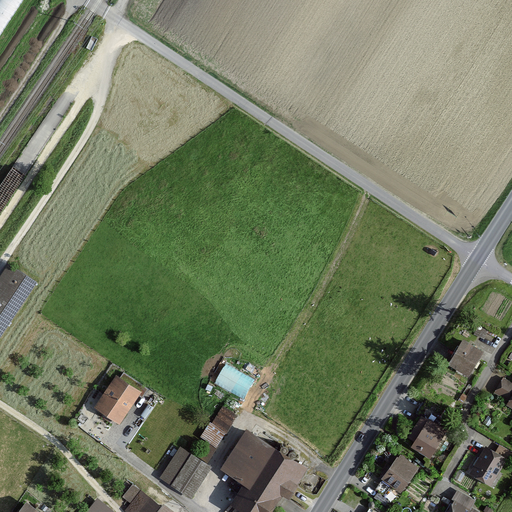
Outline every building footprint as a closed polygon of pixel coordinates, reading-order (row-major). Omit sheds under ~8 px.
[(0,0),(0,33),(20,0),(0,0)] [(0,338),(35,286),(7,267),(0,277),(0,338)] [(472,376),(485,352),(466,341),(452,365),(472,376)] [(245,398),(255,377),(225,362),(214,382),(245,398)] [(120,421),(141,391),(117,375),(96,404),(120,421)] [(511,383),(503,379),(496,392),(511,401),(508,406),(511,407),(511,383)] [(207,459),(236,414),(223,406),(194,450),(207,459)] [(447,432),(428,421),(413,446),(432,458),(447,432)] [(272,511),(303,461),(239,422),(214,463),(247,483),(235,503),(249,511),(272,511)] [(194,450),(180,441),(157,476),(184,494),(207,459),(194,450)] [(493,484),(509,457),(488,444),(471,472),(493,484)] [(400,456),(384,478),(404,493),(421,471),(400,456)] [(139,490),(132,485),(123,497),(130,502),(139,490)] [(459,490),(446,511),(479,511),(473,508),(478,501),(459,490)] [(162,508),(141,492),(126,511),(127,511),(172,511),(164,506),(162,508)] [(113,511),(98,500),(87,511),(113,511)] [(38,511),(28,503),(21,511),(38,511)]
